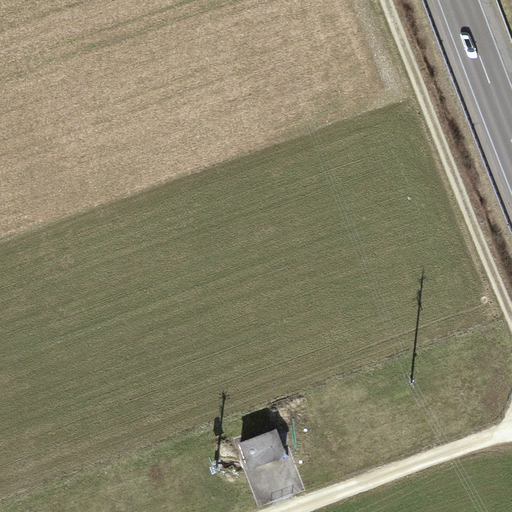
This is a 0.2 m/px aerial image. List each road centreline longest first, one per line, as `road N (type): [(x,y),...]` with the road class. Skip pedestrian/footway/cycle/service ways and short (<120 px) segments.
road 1 (track): [(511,429),(284,511)]
road 2 (trunk): [(460,0),(511,136)]
